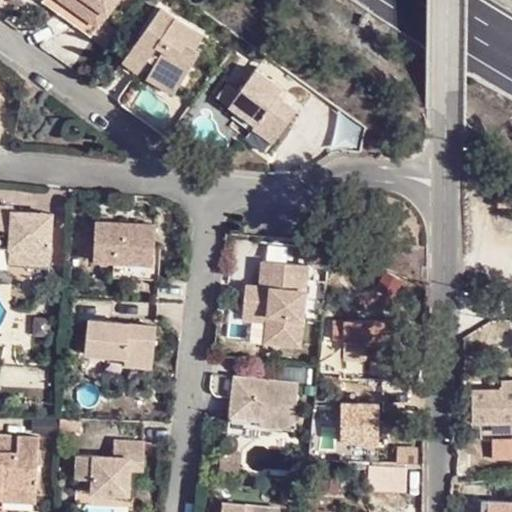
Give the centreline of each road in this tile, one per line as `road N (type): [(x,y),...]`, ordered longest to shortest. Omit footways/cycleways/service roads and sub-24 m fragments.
road 1 (residential): [(445,0),(439,310)]
road 2 (residential): [(439,310),(433,511)]
